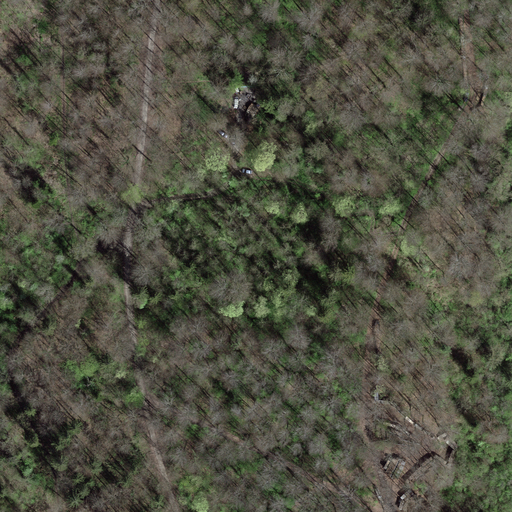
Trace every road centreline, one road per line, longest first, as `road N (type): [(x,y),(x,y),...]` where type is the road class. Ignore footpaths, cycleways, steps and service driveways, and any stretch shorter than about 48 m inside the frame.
road 1 (track): [(395,511),(366,427),(374,308),(424,179),(470,102),(468,0)]
road 2 (track): [(176,511),(145,409),(127,258),(156,0)]
